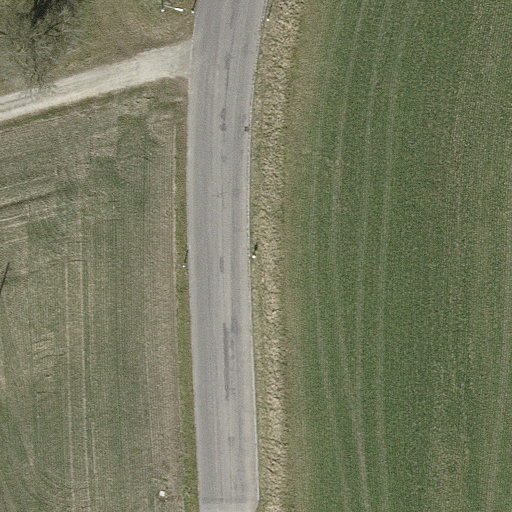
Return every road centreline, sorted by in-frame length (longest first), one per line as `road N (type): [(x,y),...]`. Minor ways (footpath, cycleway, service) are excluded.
road 1 (tertiary): [(240,0),(226,56),(230,511)]
road 2 (track): [(0,117),(226,56)]
